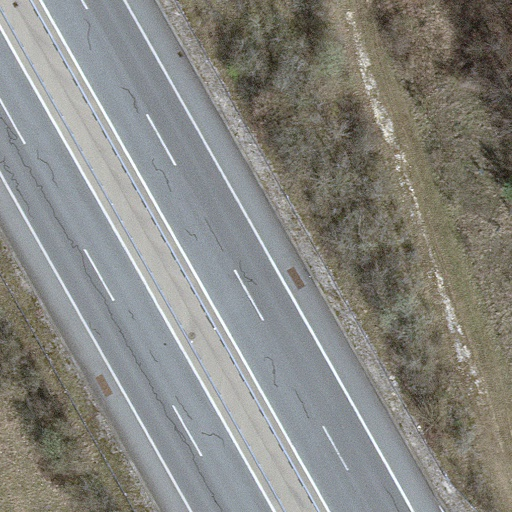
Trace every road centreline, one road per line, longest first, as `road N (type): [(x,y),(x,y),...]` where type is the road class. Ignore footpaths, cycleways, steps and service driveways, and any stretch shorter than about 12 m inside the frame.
road 1 (motorway): [(369,511),(82,0)]
road 2 (motorway): [(0,96),(232,511)]
